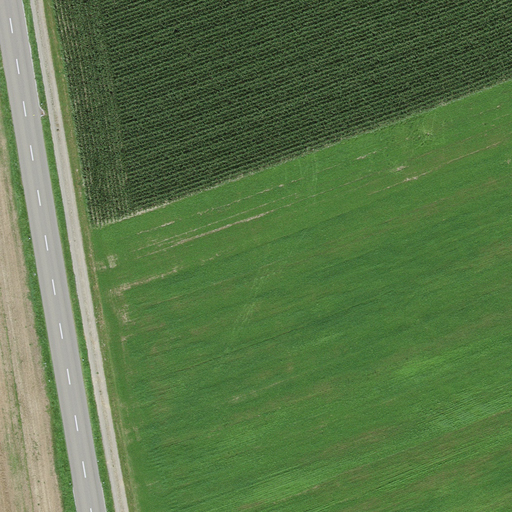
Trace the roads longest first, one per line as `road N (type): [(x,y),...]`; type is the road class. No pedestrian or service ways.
road 1 (tertiary): [(92,511),(7,0)]
road 2 (track): [(124,511),(40,0)]
